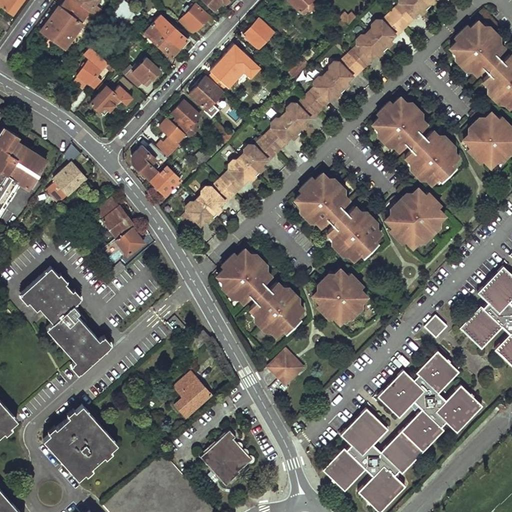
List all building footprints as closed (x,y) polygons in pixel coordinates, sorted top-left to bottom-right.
[(18,0),(0,0),(0,2),(11,10),(18,1),(18,0)] [(76,0),(62,0),(50,16),(41,28),(64,45),(89,10),(76,0)] [(76,0),(89,10),(91,8),(97,12),(101,6),(94,1),(95,0),(76,0)] [(137,7),(126,0),(120,0),(112,12),(124,22),(130,15),(131,16),(140,13),(141,12),(137,7)] [(227,0),(206,0),(217,10),(225,2),(227,0)] [(314,0),(290,0),(303,12),(308,7),(311,7),(313,5),(313,2),(314,0)] [(398,0),(400,1),(394,7),(408,21),(414,15),(413,14),(418,8),(421,11),(432,0),(398,0)] [(209,15),(195,2),(189,9),(186,7),(183,10),(185,13),(179,20),(192,31),(195,27),(197,29),(202,23),(209,15)] [(388,13),(401,27),(408,21),(394,7),(388,13)] [(187,38),(159,13),(152,22),(179,46),(187,38)] [(395,33),(401,27),(388,13),(382,19),(380,17),(376,17),(372,21),(372,25),(364,33),(360,33),(356,37),(356,41),(357,43),(352,48),(365,62),(371,57),(370,55),(376,50),(378,53),(391,40),(389,37),(394,32),(395,33)] [(273,30),(258,18),(243,34),(258,47),(273,30)] [(349,25),(343,19),(337,26),(343,31),(349,25)] [(482,66),(485,69),(498,57),(495,54),(503,46),(476,19),(469,26),(466,23),(452,36),(456,39),(448,46),(475,73),(482,66)] [(172,54),(179,46),(152,22),(143,29),(172,54)] [(258,66),(233,43),(211,68),(228,84),(231,80),(237,85),(249,72),(251,74),(258,66)] [(112,66),(89,44),(83,52),(89,57),(73,79),(82,87),(86,81),(95,87),(105,75),(99,71),(104,64),(110,69),(112,66)] [(345,55),(359,69),(365,62),(352,48),(345,55)] [(501,59),(498,57),(485,69),(488,72),(481,79),(508,107),(511,102),(511,55),(508,52),(501,59)] [(159,68),(145,55),(138,64),(135,62),(126,73),(139,85),(144,80),(146,82),(159,68)] [(353,75),(359,69),(345,55),(339,60),(338,59),(333,59),(329,63),(329,67),(321,74),(317,74),(313,79),(313,83),(315,85),(309,90),(323,104),(329,98),(328,97),(333,92),(336,94),(349,82),(346,79),(351,74),(353,75)] [(308,61),(303,56),(289,70),(295,76),(308,61)] [(80,63),(77,61),(71,69),(74,72),(80,63)] [(222,90),(206,74),(190,92),(206,108),(222,90)] [(131,83),(122,76),(118,81),(118,83),(112,89),(105,84),(90,101),(104,112),(119,96),(126,102),(131,94),(125,88),(131,83)] [(302,97),(316,111),(323,104),(309,90),(302,97)] [(263,105),(252,94),(242,105),(252,116),(263,105)] [(405,142),(408,145),(421,132),(418,129),(425,122),(398,95),(391,102),(388,99),(375,112),(378,115),(371,122),(398,149),(405,142)] [(310,117),(316,111),(302,97),(297,102),(295,101),(291,101),(286,105),(286,109),(279,116),(275,116),(271,120),(271,125),(272,126),(266,132),(280,146),(286,140),(285,139),(291,133),(293,136),(306,123),(303,121),(309,116),(310,117)] [(176,116),(173,120),(186,133),(189,136),(193,131),(188,127),(200,114),(184,98),(171,111),(176,116)] [(511,128),(499,114),(496,117),(489,110),(462,137),(469,144),(466,147),(478,160),(481,157),(488,165),(511,141),(511,133),(509,131),(511,128)] [(162,138),(156,143),(168,154),(180,142),(179,140),(186,133),(173,120),(168,115),(160,125),(170,134),(164,140),(162,138)] [(232,135),(215,119),(208,126),(221,138),(206,152),(210,156),(232,135)] [(0,127),(0,205),(14,183),(27,191),(47,160),(15,140),(17,137),(1,126),(0,127)] [(424,135),(421,132),(408,145),(411,148),(403,155),(430,182),(437,176),(440,179),(453,166),(451,163),(458,156),(431,128),(424,135)] [(260,138),(273,152),(280,146),(266,132),(260,138)] [(267,158),(273,152),(260,138),(254,144),(253,143),(248,142),(244,147),(244,151),(236,158),(232,158),(228,162),(228,167),(229,168),(224,174),(237,188),(244,182),(242,181),(248,175),(250,178),(263,165),(261,163),(266,157),(267,158)] [(156,143),(152,140),(146,148),(141,144),(131,155),(132,161),(166,194),(181,178),(167,165),(160,172),(157,170),(171,156),(168,154),(156,143)] [(206,152),(200,147),(192,157),(201,165),(210,156),(206,152)] [(53,178),(67,194),(85,178),(70,162),(53,178)] [(328,218),(330,221),(343,208),(340,205),(348,198),(321,171),(313,178),(311,175),(298,188),(300,191),(293,198),(320,225),(328,218)] [(217,180),(231,194),(237,188),(224,174),(217,180)] [(225,200),(231,194),(217,180),(211,186),(210,184),(205,184),(201,188),(201,192),(194,200),(189,200),(185,204),(185,208),(187,210),(181,216),(195,230),(201,224),(200,222),(205,217),(208,220),(221,207),(218,204),(224,199),(225,200)] [(45,190),(52,198),(59,193),(52,184),(45,190)] [(439,204),(426,191),(423,194),(416,186),(384,218),(391,225),(388,228),(401,241),(404,238),(411,246),(443,214),(436,207),(439,204)] [(95,209),(116,237),(132,226),(134,224),(111,195),(95,209)] [(346,211),(343,208),(330,221),(333,224),(326,231),(353,259),(360,252),(363,255),(376,242),(373,239),(380,232),(353,204),(346,211)] [(116,237),(114,239),(126,253),(142,241),(132,226),(116,237)] [(250,294),(253,297),(266,284),(263,281),(270,274),(243,247),(236,254),(233,251),(220,264),(223,267),(216,274),(243,301),(250,294)] [(125,267),(120,260),(104,271),(102,268),(97,272),(105,284),(125,267)] [(57,273),(50,264),(20,291),(21,291),(19,293),(26,301),(28,300),(35,308),(38,305),(52,321),(45,326),(74,359),(71,361),(71,362),(70,364),(77,372),(78,370),(79,370),(108,345),(108,344),(110,342),(104,334),(101,336),(100,336),(98,338),(75,312),(79,309),(73,303),(79,298),(79,297),(81,295),(74,287),(71,289),(65,281),(67,279),(59,271),(57,273)] [(511,305),(507,301),(511,295),(511,275),(501,265),(475,291),(486,301),(481,306),(480,304),(458,325),(479,346),(502,324),(509,332),(495,346),(511,363),(511,305)] [(361,284),(348,271),(346,274),(339,267),(311,294),(318,301),(315,304),(328,317),(331,314),(338,321),(365,294),(358,287),(361,284)] [(268,287),(266,284),(253,297),(256,300),(248,307),(275,334),(282,328),(285,330),(298,318),(295,315),(303,308),(276,280),(268,287)] [(446,325),(435,313),(423,325),(435,336),(446,325)] [(209,337),(201,328),(184,344),(191,353),(209,337)] [(302,366),(283,348),(266,366),(283,384),(302,366)] [(458,369),(436,348),(415,370),(417,372),(412,378),(402,368),(376,394),(397,415),(412,399),(420,407),(378,449),(370,441),(385,426),(364,406),(339,432),(350,442),(344,447),(343,445),(321,467),(343,488),(364,465),(372,473),(357,488),(378,509),(404,483),(393,473),(398,467),(400,469),(442,427),(439,424),(445,419),(456,429),(481,403),(460,382),(444,398),(437,390),(458,369)] [(210,394),(188,370),(172,384),(182,396),(174,403),(184,416),(210,394)] [(0,430),(16,416),(0,398),(0,430)] [(116,441),(81,402),(42,436),(77,476),(116,441)] [(183,447),(192,432),(184,427),(175,442),(183,447)] [(236,435),(228,428),(198,456),(211,470),(208,474),(214,481),(218,478),(224,484),(228,484),(240,472),(238,470),(252,459),(234,438),(236,435)] [(174,435),(170,429),(155,441),(159,447),(174,435)] [(0,511),(22,511),(0,486),(0,511)]
